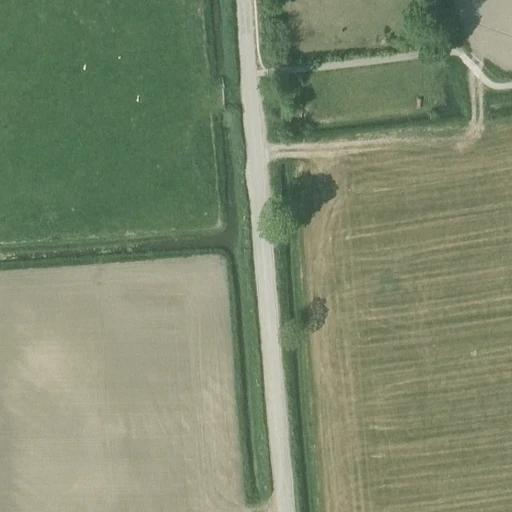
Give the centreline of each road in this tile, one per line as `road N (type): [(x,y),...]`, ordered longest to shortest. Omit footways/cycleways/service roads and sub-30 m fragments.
road 1 (tertiary): [(285,511),(243,0)]
road 2 (track): [(475,72),(479,122),(466,130),(255,153)]
